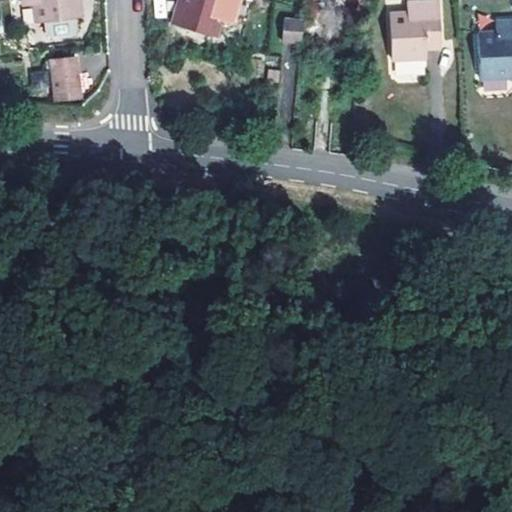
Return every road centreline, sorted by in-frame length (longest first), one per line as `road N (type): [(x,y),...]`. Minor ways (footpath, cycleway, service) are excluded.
road 1 (track): [(0,467),(286,397),(511,415)]
road 2 (residential): [(134,148),(342,174),(511,211)]
road 3 (residential): [(126,0),(134,148)]
road 4 (residential): [(0,139),(134,148)]
